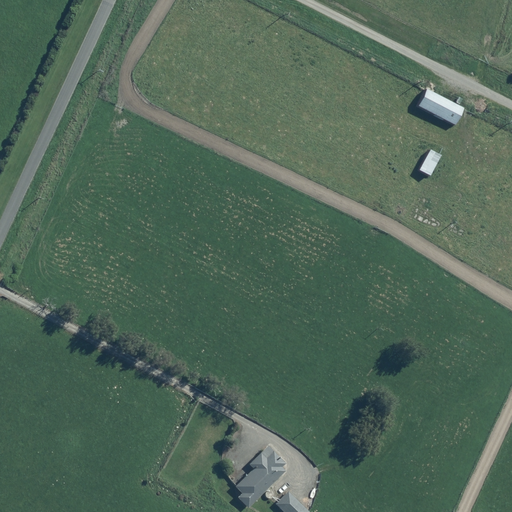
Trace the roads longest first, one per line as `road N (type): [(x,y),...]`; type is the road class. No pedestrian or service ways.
road 1 (residential): [(0,234),(109,0)]
road 2 (residential): [(301,0),(511,106)]
